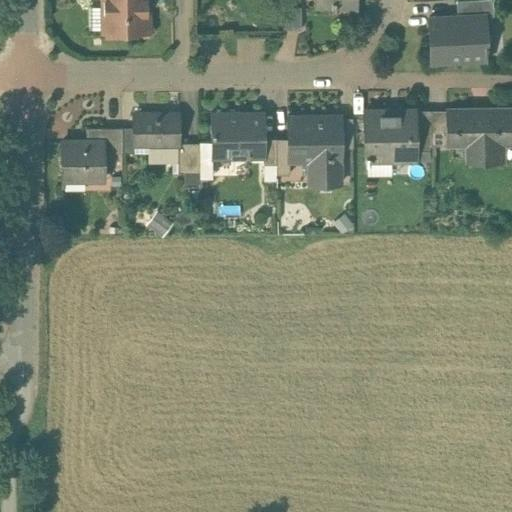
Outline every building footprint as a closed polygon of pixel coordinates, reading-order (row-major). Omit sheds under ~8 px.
[(102,0),(103,5),(109,12),(109,30),(140,30),(140,32),(144,35),(149,35),(152,31),(152,26),(149,22),(147,22),(146,0),(102,0)] [(313,0),(313,6),(331,6),(331,9),(334,9),(334,0),(337,0),(356,0),(313,0)] [(493,0),(455,0),(457,15),(484,14),(484,15),(494,14),(493,0)] [(300,6),(284,6),(284,28),(301,28),(300,6)] [(457,15),(428,17),(430,61),(487,58),(486,47),(487,47),(487,43),(486,44),(484,15),(484,14),(457,15)] [(511,108),(446,109),(446,111),(446,142),(469,142),(469,160),(493,160),(493,141),(511,141),(511,108)] [(413,109),(364,110),(365,160),(369,160),(369,158),(414,157),(414,147),(414,111),(413,109)] [(264,137),(263,111),(210,112),(211,155),(263,155),(264,154),(264,137)] [(429,142),(429,111),(414,111),(414,147),(429,147),(429,145),(429,142)] [(446,111),(429,111),(429,142),(446,142),(446,111)] [(178,112),(133,112),(133,126),(133,143),(134,143),(177,143),(178,143),(178,141),(178,112)] [(338,119),(313,119),(313,114),(288,115),(288,137),(288,158),(316,158),(316,181),(338,180),(338,181),(340,181),(339,157),(340,157),(339,145),(339,116),(339,114),(338,114),(338,119)] [(351,116),(339,116),(339,145),(352,145),(351,116)] [(85,126),(86,140),(61,140),(62,186),(63,186),(63,178),(84,178),(84,175),(101,175),(101,178),(103,178),(103,151),(103,142),(105,142),(105,126),(85,126)] [(121,126),(105,126),(105,142),(103,142),(103,151),(122,151),(121,126)] [(133,126),(121,126),(122,151),(134,151),(134,143),(133,143),(133,126)] [(275,136),(264,137),(264,154),(263,155),(263,162),(276,162),(275,137),(275,136)] [(288,158),(288,137),(275,137),(276,162),(276,172),(288,172),(288,158)] [(199,141),(178,141),(178,143),(177,143),(177,172),(199,172),(199,141)] [(164,232),(169,217),(152,211),(147,226),(164,232)]
